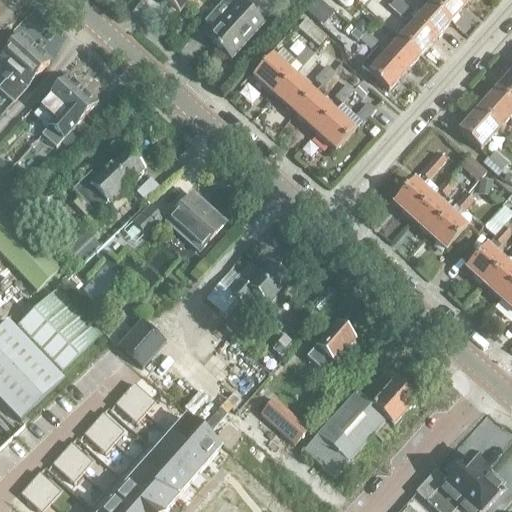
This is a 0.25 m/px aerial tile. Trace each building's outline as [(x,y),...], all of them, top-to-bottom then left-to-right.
[(163,0),(179,14),(191,0),(163,0)] [(226,0),(220,7),(229,16),(208,39),(231,61),(262,26),(240,6),(244,0),(226,0)] [(397,0),(393,4),(435,41),(450,24),(430,6),(421,16),(417,12),(414,16),(397,0)] [(423,0),(424,0),(430,6),(450,24),(465,7),(457,0),(423,0)] [(393,4),(389,8),(407,24),(403,28),(407,32),(400,40),(420,58),(435,41),(393,4)] [(366,34),(365,35),(360,30),(356,34),(362,39),(355,46),(364,54),(367,50),(376,58),(383,50),(366,34)] [(2,79),(6,83),(34,52),(19,39),(0,60),(0,64),(8,72),(2,79)] [(388,54),(384,58),(404,75),(420,58),(400,40),(391,50),(388,54)] [(333,58),(339,51),(328,41),(322,48),(333,58)] [(272,58),(253,80),(273,99),(312,55),(306,50),(287,72),(272,58)] [(34,52),(6,83),(0,89),(0,93),(12,104),(48,65),(34,52)] [(312,55),(273,99),(294,117),(333,74),(327,68),(307,90),(294,78),(314,57),(312,55)] [(384,58),(369,75),(388,93),(404,75),(384,58)] [(511,73),(495,92),(511,106),(511,73)] [(327,108),(314,96),(321,88),(334,74),(333,74),(294,117),(314,135),(353,92),(347,86),(335,100),(327,108)] [(33,118),(47,130),(80,94),(66,81),(33,118)] [(353,92),(314,135),(335,154),(373,111),(367,106),(348,127),(335,115),(342,107),(354,93),(353,92)] [(511,117),(511,106),(495,92),(477,112),(499,132),(511,117)] [(95,107),(80,94),(47,131),(41,137),(56,150),(61,144),(95,107)] [(499,132),(477,112),(458,133),(480,153),(499,132)] [(124,154),(97,180),(91,175),(73,192),(95,216),(133,181),(135,184),(139,180),(136,177),(141,173),(124,154)] [(482,165),(497,179),(508,166),(495,154),(488,162),(486,160),(482,165)] [(411,222),(438,192),(429,184),(447,163),(439,156),(421,177),(427,183),(421,189),(414,183),(393,206),(411,222)] [(0,185),(13,196),(29,178),(16,167),(0,184),(0,185)] [(449,214),(440,206),(446,199),(457,187),(449,180),(438,192),(411,222),(428,238),(449,214)] [(492,184),(480,183),(479,197),(491,198),(492,184)] [(449,214),(428,238),(446,254),(467,230),(457,222),(474,203),(466,195),(449,214)] [(197,255),(223,226),(191,197),(165,226),(197,255)] [(143,238),(161,222),(149,209),(131,225),(143,238)] [(0,255),(38,295),(60,274),(6,217),(0,222),(0,255)] [(501,249),(511,236),(504,229),(493,241),(501,249)] [(78,270),(100,249),(86,235),(64,256),(78,270)] [(466,271),(483,287),(504,264),(486,248),(466,271)] [(108,264),(86,289),(98,299),(119,273),(108,264)] [(511,270),(504,264),(483,287),(501,303),(511,289),(511,270)] [(264,307),(286,283),(268,267),(246,291),(240,285),(230,297),(240,307),(251,295),(264,307)] [(511,289),(501,303),(511,312),(511,289)] [(58,291),(18,329),(62,376),(102,337),(58,291)] [(236,338),(254,318),(244,308),(225,328),(236,338)] [(64,383),(8,324),(0,331),(0,403),(20,425),(64,383)] [(165,345),(142,324),(118,351),(142,372),(165,345)] [(332,366),(352,343),(334,327),(315,349),(316,350),(306,361),(322,375),(332,365),(332,366)] [(389,433),(412,406),(391,388),(371,410),(354,396),(302,454),(333,482),(382,427),(389,433)] [(136,389),(126,400),(146,418),(156,407),(136,389)] [(126,400),(117,411),(137,428),(146,418),(126,400)] [(294,448),(308,433),(275,403),(261,418),(294,448)] [(105,419),(95,429),(115,447),(125,436),(105,419)] [(187,425),(172,441),(205,470),(220,454),(187,425)] [(95,429),(86,440),(106,458),(115,447),(95,429)] [(172,441),(158,457),(191,486),(205,470),(172,441)] [(73,448),(64,459),(84,477),(94,466),(73,448)] [(158,457),(144,473),(176,503),(191,487),(191,486),(158,457)] [(64,459),(54,470),(74,487),(84,477),(64,459)] [(456,511),(489,476),(471,459),(447,485),(436,474),(416,496),(434,511),(456,511)] [(144,473),(129,490),(154,511),(168,511),(176,503),(144,473)] [(503,488),(489,476),(456,511),(487,511),(504,494),(500,491),(503,488)] [(42,478),(32,489),(52,507),(62,496),(42,478)] [(32,489),(23,499),(36,511),(47,511),(52,507),(32,489)] [(154,511),(129,490),(115,506),(121,511),(154,511)] [(292,511),(273,495),(266,503),(275,511),(292,511)]
